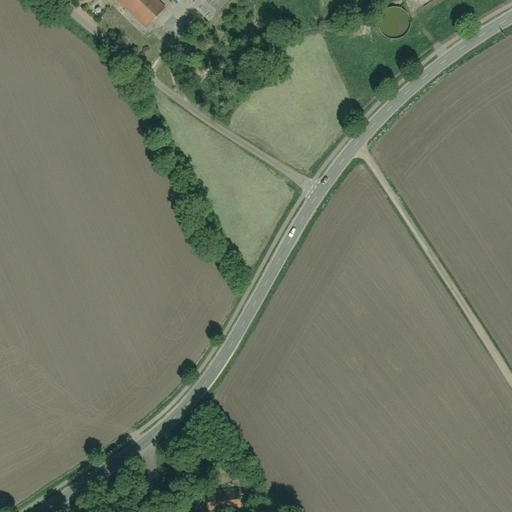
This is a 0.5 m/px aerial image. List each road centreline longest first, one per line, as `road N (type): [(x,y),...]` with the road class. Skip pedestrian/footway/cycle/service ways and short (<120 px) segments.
road 1 (tertiary): [(42,511),(175,420),(218,364),(318,191)]
road 2 (residential): [(58,0),(318,191)]
road 3 (track): [(356,144),(511,379)]
road 4 (tertiary): [(318,191),(403,93),(511,16)]
